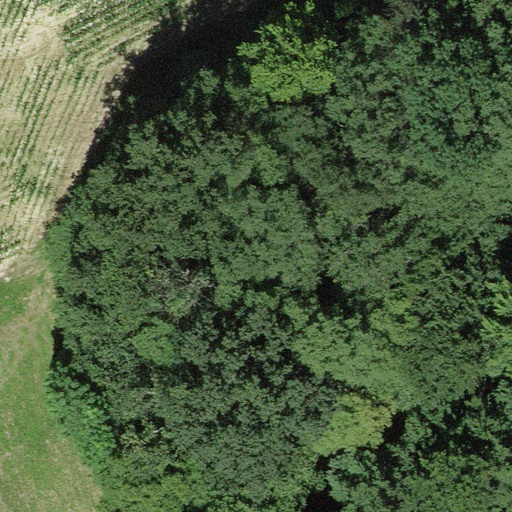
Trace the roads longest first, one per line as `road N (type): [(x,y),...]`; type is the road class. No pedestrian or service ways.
road 1 (track): [(286,511),(474,281),(511,211)]
road 2 (track): [(286,511),(511,398)]
